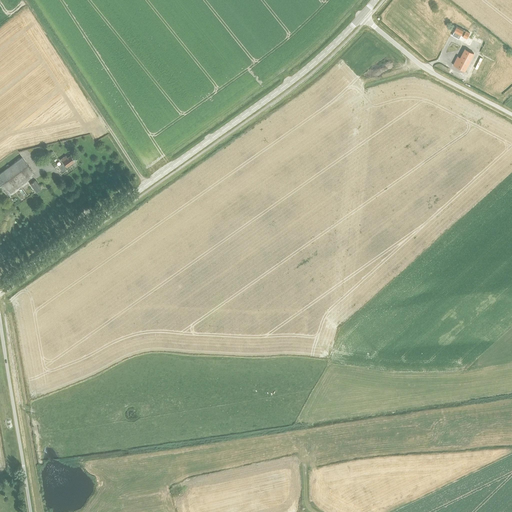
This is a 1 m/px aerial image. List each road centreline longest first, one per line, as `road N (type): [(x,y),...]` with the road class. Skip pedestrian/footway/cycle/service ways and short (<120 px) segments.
road 1 (secondary): [(362,15),(307,69),(0,289)]
road 2 (track): [(26,0),(146,185)]
road 3 (unclassified): [(511,114),(418,63),(362,15)]
road 4 (unclassified): [(23,467),(0,323)]
